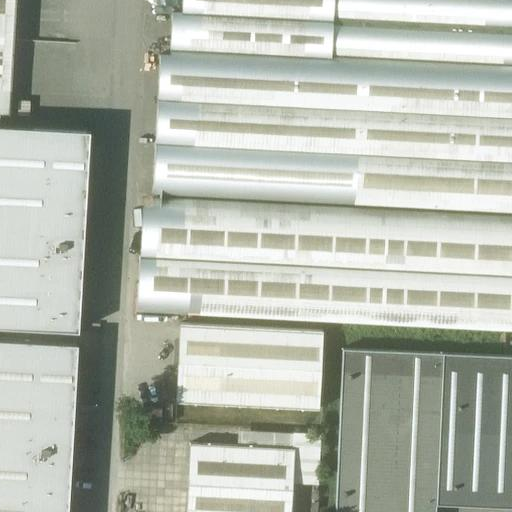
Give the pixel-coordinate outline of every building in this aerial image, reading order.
[(0,0),(0,88),(10,89),(14,0),(0,0)] [(169,55),(159,54),(152,195),(511,213),(511,0),(182,0),(182,12),(172,12),(169,55)] [(0,112),(9,113),(10,89),(0,88),(0,511),(67,511),(77,342),(0,338),(0,325),(77,330),(89,129),(0,124),(0,112)] [(511,216),(152,198),(152,199),(153,199),(150,254),(139,254),(136,313),(511,332),(511,216)] [(179,323),(175,401),(318,409),(322,330),(179,323)] [(435,511),(436,504),(511,507),(511,355),(341,348),(334,511),(435,511)] [(161,408),(136,407),(135,422),(160,423),(161,408)] [(237,429),(236,445),(189,442),(185,511),(290,511),(292,482),(317,483),(320,433),(237,429)]
